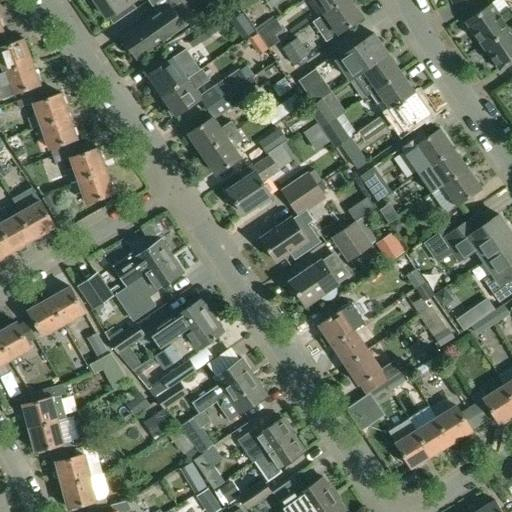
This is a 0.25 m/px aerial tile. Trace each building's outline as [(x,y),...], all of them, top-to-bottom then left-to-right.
[(96,0),(107,16),(108,16),(113,22),(136,7),(131,0),(96,0)] [(344,0),(324,13),(312,22),(326,42),(339,34),(363,17),(350,0),(344,0)] [(315,0),(324,13),(344,0),(315,0)] [(147,19),(123,37),(138,59),(163,41),(185,26),(170,3),(147,19)] [(492,3),(465,21),(482,45),(508,26),(511,23),(511,10),(510,7),(500,14),(492,3)] [(276,18),(257,31),(269,49),(280,41),(277,36),(283,30),(276,18)] [(207,22),(186,37),(193,48),(215,33),(207,22)] [(508,26),(482,45),(498,68),(511,58),(511,31),(508,26)] [(257,33),(248,39),(259,55),(267,49),(257,33)] [(349,50),(335,60),(349,80),(353,77),(387,53),(373,33),(349,50)] [(297,37),(281,48),(293,65),(309,54),(297,37)] [(4,38),(0,38),(0,72),(4,71),(32,61),(30,56),(33,55),(28,40),(25,41),(24,39),(6,45),(4,38)] [(151,79),(147,82),(155,92),(158,90),(162,95),(187,78),(200,69),(186,49),(148,74),(151,79)] [(387,53),(353,77),(366,96),(370,94),(401,72),(387,53)] [(4,71),(0,72),(0,94),(1,98),(12,94),(20,91),(23,98),(41,92),(39,85),(40,84),(32,61),(4,71)] [(239,68),(198,96),(201,99),(207,108),(247,80),(253,77),(254,76),(245,63),(239,67),(239,68)] [(187,78),(162,95),(168,104),(164,106),(171,116),(175,114),(176,116),(201,99),(198,96),(194,90),(209,80),(201,68),(200,69),(187,78)] [(315,68),(298,80),(314,104),(322,98),(332,92),(315,68)] [(401,72),(370,94),(377,104),(384,99),(390,109),(414,92),(401,72)] [(285,77),(272,86),(279,97),(292,88),(285,77)] [(247,80),(207,108),(213,116),(215,119),(254,91),(247,80)] [(41,92),(23,98),(25,106),(33,103),(37,114),(27,118),(31,129),(41,126),(70,116),(62,93),(44,99),(41,92)] [(390,109),(358,132),(365,142),(397,119),(404,129),(428,112),(426,109),(429,107),(422,97),(420,99),(416,93),(415,93),(415,92),(414,92),(390,109)] [(314,104),(308,108),(322,128),(336,118),(322,98),(314,104)] [(306,110),(286,123),(292,132),(312,119),(306,110)] [(70,116),(41,126),(49,149),(51,156),(60,153),(78,146),(76,139),(78,138),(70,116)] [(213,116),(187,134),(201,154),(237,129),(230,121),(220,128),(215,119),(213,116)] [(336,118),(322,128),(335,147),(349,136),(336,118)] [(322,128),(318,123),(303,133),(316,151),(331,141),(322,128)] [(423,132),(401,147),(419,173),(429,165),(454,148),(440,128),(427,137),(423,132)] [(237,129),(201,154),(215,174),(240,157),(233,146),(243,139),(237,129)] [(281,129),(258,143),(266,154),(288,139),(281,129)] [(350,147),(362,168),(375,161),(363,139),(350,147)] [(78,146),(60,153),(62,160),(71,157),(75,168),(67,171),(71,183),(79,180),(106,170),(98,147),(81,153),(78,146)] [(429,165),(419,173),(432,192),(442,185),(467,168),(454,148),(429,165)] [(60,153),(51,156),(54,163),(62,160),(60,153)] [(242,180),(227,190),(243,214),(256,205),(259,209),(271,202),(268,198),(272,195),(262,181),(279,170),(279,169),(270,156),(269,155),(252,167),(251,165),(238,173),(242,180)] [(432,192),(431,192),(445,212),(456,205),(481,188),(467,168),(442,185),(432,192)] [(106,170),(79,180),(87,202),(114,193),(106,170)] [(308,172),(282,190),(289,200),(315,182),(308,172)] [(378,175),(365,185),(376,201),(390,192),(378,175)] [(315,182),(289,200),(300,216),(325,198),(315,182)] [(35,190),(14,202),(20,212),(34,238),(55,226),(40,200),(35,190)] [(424,198),(409,208),(418,219),(432,209),(424,198)] [(58,202),(49,208),(59,225),(60,225),(69,219),(58,202)] [(389,203),(379,210),(387,221),(397,214),(389,203)] [(20,212),(0,223),(0,225),(14,249),(34,238),(20,212)] [(448,226),(425,242),(438,262),(453,252),(459,261),(475,250),(483,261),(511,240),(511,232),(499,214),(481,226),(474,216),(451,232),(449,228),(450,228),(448,226)] [(291,215),(259,237),(275,260),(307,238),(291,215)] [(398,218),(389,224),(395,233),(404,227),(398,218)] [(355,219),(330,236),(347,261),(372,245),(355,219)] [(0,225),(0,257),(14,249),(0,225)] [(392,232),(376,242),(388,261),(403,251),(392,232)] [(118,285),(109,291),(112,295),(111,296),(112,298),(120,292),(121,293),(137,282),(173,257),(161,239),(134,257),(132,254),(133,253),(132,252),(112,266),(113,267),(114,266),(127,286),(121,290),(118,285)] [(511,240),(483,261),(492,274),(484,279),(492,290),(499,301),(511,291),(511,240)] [(319,259),(289,279),(304,303),(317,294),(318,296),(321,299),(326,300),(330,300),(333,298),(335,296),(336,293),(336,290),(336,286),(334,283),(335,282),(349,273),(334,251),(329,255),(320,261),(319,259)] [(137,282),(121,293),(130,306),(126,309),(134,320),(155,305),(149,296),(157,291),(157,290),(183,272),(173,257),(137,282)] [(416,269),(406,275),(415,288),(425,282),(416,269)] [(97,274),(79,286),(94,308),(111,296),(112,295),(109,291),(97,274)] [(425,282),(415,288),(424,302),(434,295),(425,282)] [(69,286),(48,298),(63,323),(84,312),(69,286)] [(48,298),(28,310),(32,317),(42,334),(43,335),(63,323),(48,298)] [(171,316),(150,331),(164,350),(213,316),(201,298),(173,318),(171,316)] [(484,302),(465,315),(471,325),(487,315),(492,312),(484,302)] [(492,312),(487,315),(493,324),(509,314),(503,304),(502,305),(492,312)] [(340,309),(318,323),(332,344),(353,330),(340,309)] [(471,325),(477,334),(493,324),(487,315),(471,325)] [(164,350),(154,357),(163,369),(172,363),(195,347),(197,350),(224,331),(213,316),(164,350)] [(32,317),(25,321),(35,338),(42,334),(32,317)] [(16,322),(0,330),(0,341),(10,359),(30,347),(28,342),(35,338),(25,321),(18,325),(16,322)] [(138,324),(110,343),(118,353),(146,334),(138,324)] [(448,328),(434,336),(440,347),(455,337),(454,336),(448,328)] [(353,330),(332,344),(346,364),(367,350),(353,330)] [(97,332),(87,338),(97,356),(108,350),(97,332)] [(0,341),(0,364),(10,359),(0,341)] [(367,350),(346,364),(359,385),(365,394),(368,392),(385,381),(387,380),(399,371),(400,371),(393,361),(380,370),(367,350)] [(109,352),(89,363),(94,373),(102,368),(113,388),(131,380),(116,361),(109,352)] [(220,383),(192,402),(200,414),(204,411),(216,402),(254,375),(242,359),(216,377),(220,383)] [(432,359),(415,369),(420,376),(436,366),(432,359)] [(189,360),(162,379),(170,390),(180,383),(197,371),(189,360)] [(387,380),(385,381),(391,390),(407,379),(401,370),(400,371),(399,371),(387,380)] [(254,375),(216,402),(229,420),(267,394),(254,375)] [(162,379),(152,386),(156,392),(153,394),(158,399),(170,390),(162,379)] [(511,379),(503,384),(511,398),(511,379)] [(385,381),(368,392),(374,401),(391,390),(385,381)] [(170,390),(158,399),(165,408),(186,392),(180,383),(170,390)] [(63,384),(30,393),(32,402),(33,401),(51,397),(60,394),(65,393),(63,384)] [(479,391),(470,396),(475,404),(472,405),(483,423),(494,416),(498,422),(511,413),(511,398),(503,384),(483,397),(479,391)] [(34,406),(24,408),(29,429),(57,422),(66,420),(60,394),(51,397),(33,401),(34,406)] [(141,394),(126,405),(134,416),(149,405),(141,394)] [(457,405),(436,417),(451,442),(472,430),(461,412),(457,405)] [(469,407),(461,412),(472,430),(480,425),(469,407)] [(163,411),(148,421),(158,436),(173,426),(163,411)] [(200,414),(180,427),(189,438),(208,425),(209,419),(204,411),(200,414)] [(255,428),(238,440),(253,461),(255,460),(256,462),(294,436),(282,417),(259,433),(255,428)] [(436,417),(416,430),(431,455),(451,442),(436,417)] [(409,419),(389,431),(411,467),(431,455),(416,430),(409,419)] [(57,422),(29,429),(35,450),(54,445),(63,443),(57,422)] [(177,428),(168,434),(174,441),(185,453),(195,446),(183,433),(182,434),(177,428)] [(294,436),(256,462),(268,480),(280,471),(278,468),(305,450),(294,436)] [(63,443),(54,445),(57,453),(73,449),(75,448),(72,442),(63,443)] [(58,460),(56,461),(62,484),(90,477),(101,474),(94,444),(75,448),(73,449),(57,453),(58,460)] [(214,447),(194,460),(202,472),(222,459),(214,447)] [(90,477),(62,484),(68,507),(87,503),(96,500),(90,477)] [(293,478),(272,492),(285,511),(286,511),(305,511),(334,493),(323,477),(302,491),(297,494),(289,482),(294,478),(293,478)] [(263,479),(239,497),(248,509),(272,492),(263,479)] [(228,484),(220,490),(227,500),(235,494),(228,484)] [(208,488),(197,496),(203,505),(214,498),(208,488)] [(9,511),(3,492),(0,492),(0,511),(9,511)] [(305,511),(341,511),(345,510),(338,499),(334,493),(305,511)] [(96,500),(87,503),(89,510),(108,505),(106,498),(96,500)] [(502,511),(495,499),(474,511),(502,511)]
